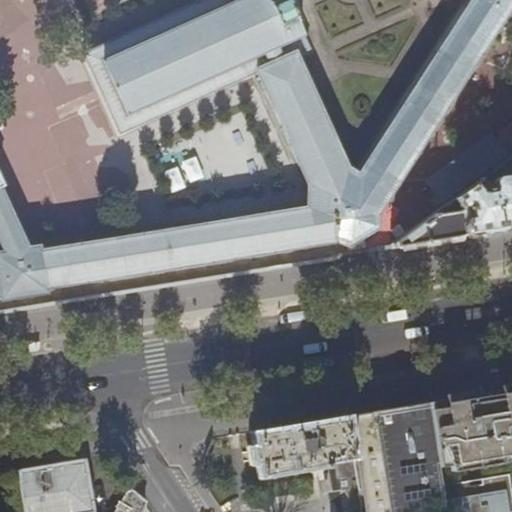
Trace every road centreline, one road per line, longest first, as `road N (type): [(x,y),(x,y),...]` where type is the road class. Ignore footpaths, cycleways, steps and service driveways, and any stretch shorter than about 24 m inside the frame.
road 1 (secondary): [(511,306),(95,374)]
road 2 (residential): [(183,511),(95,374)]
